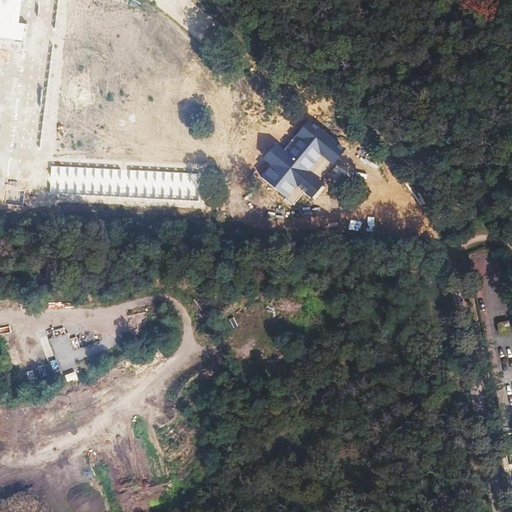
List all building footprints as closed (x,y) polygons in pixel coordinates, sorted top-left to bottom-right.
[(270,166),(262,176),(288,196),(297,184),(312,196),(322,183),(311,174),(324,158),(333,165),(346,148),(309,119),(286,148),(276,141),(262,159),(270,166)] [(236,334),(242,322),(232,317),(226,329),(236,334)] [(507,322),(497,323),(499,333),(509,332),(507,322)] [(53,336),(64,334),(63,327),(51,329),(53,336)] [(69,337),(43,346),(47,358),(48,358),(52,371),(78,363),(69,337)] [(37,360),(43,358),(41,348),(35,349),(37,360)] [(74,371),(63,374),(65,381),(76,378),(74,371)]
